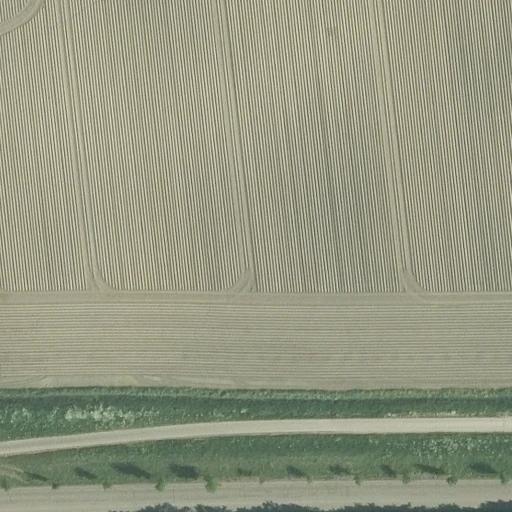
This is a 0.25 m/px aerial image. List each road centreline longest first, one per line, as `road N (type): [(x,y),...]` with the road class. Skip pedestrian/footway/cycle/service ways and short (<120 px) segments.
road 1 (unclassified): [(0,446),(221,427),(511,423)]
road 2 (tertiary): [(0,511),(511,496)]
